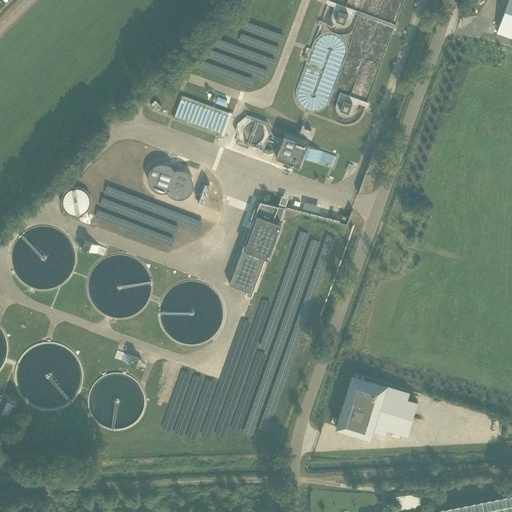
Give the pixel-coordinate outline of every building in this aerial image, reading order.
[(511,0),(507,0),(499,25),(496,32),(511,38),(511,0)] [(339,9),(335,20),(344,23),(348,13),(339,9)] [(224,136),(232,113),(183,95),(174,118),(224,136)] [(217,95),(215,101),(225,105),(227,99),(217,95)] [(155,99),(151,103),(157,110),(161,105),(155,99)] [(352,102),(344,99),(340,109),(348,112),(352,102)] [(267,138),(280,143),(276,156),(300,165),(303,156),(332,167),(337,156),(307,145),(308,142),(284,133),(283,137),(274,135),(268,121),(248,114),(239,122),(238,121),(236,131),(239,131),(240,139),(249,142),(249,143),(263,149),(267,138)] [(299,132),(309,135),(311,129),(302,126),(299,132)] [(180,198),(189,196),(193,190),(194,184),(194,180),(191,175),(186,170),(180,170),(175,171),(169,166),(163,163),(156,164),(152,167),(148,172),(147,178),(150,186),(155,191),(163,192),(168,191),(173,196),(180,198)] [(137,213),(143,226),(158,229),(167,225),(169,212),(165,202),(154,199),(140,205),(131,204),(124,186),(111,183),(101,188),(98,202),(104,214),(117,217),(130,211),(137,213)] [(92,201),(92,197),(91,195),(89,192),(88,190),(85,188),(83,186),(79,185),(77,185),(74,185),(70,186),(68,187),(66,189),(64,192),(62,195),(61,197),(61,201),(61,204),(62,206),(63,209),(65,211),(68,214),(70,215),(75,216),(78,216),(81,215),(85,214),(87,212),(89,210),(90,208),(92,204),(92,201)] [(251,297),(253,293),(266,257),(268,258),(282,222),(279,221),(285,205),(279,203),(278,205),(260,200),(229,284),(247,290),(245,295),(251,297)] [(181,231),(191,236),(196,227),(185,222),(181,231)] [(84,239),(81,248),(104,254),(107,246),(84,239)] [(116,350),(114,359),(139,364),(141,356),(116,350)] [(353,372),(336,426),(371,437),(373,429),(385,433),(387,428),(397,394),(407,398),(410,390),(353,372)] [(436,491),(394,496),(396,509),(438,503),(436,491)] [(511,511),(511,495),(427,511),(511,511)]
